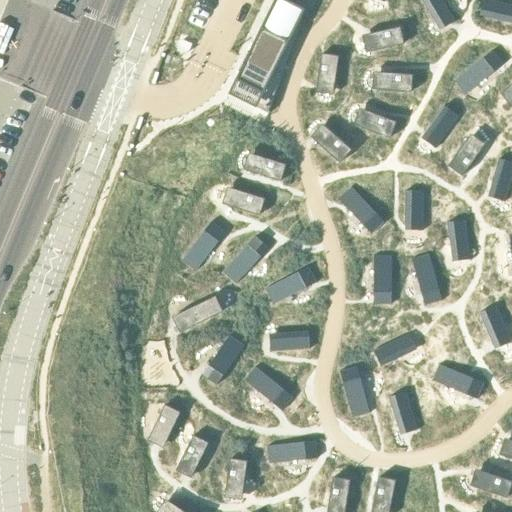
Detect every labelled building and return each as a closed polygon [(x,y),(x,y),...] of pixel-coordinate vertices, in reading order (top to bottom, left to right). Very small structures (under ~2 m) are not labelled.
[(256,108),(305,10),(285,0),(275,0),(229,95),(256,108)] [(421,0),(440,31),(455,22),(442,0),(421,0)] [(511,4),(489,0),(482,0),(479,16),(511,23),(511,4)] [(400,27),(368,34),(372,51),(404,44),(400,27)] [(454,81),(465,95),(503,64),(492,51),(454,81)] [(339,56),(321,53),(317,86),(334,89),(339,56)] [(413,75),(380,72),(379,90),(412,92),(413,75)] [(511,108),(511,106),(511,84),(500,93),(511,108)] [(435,149),(459,117),(444,106),(421,138),(435,149)] [(397,122),(366,110),(359,127),(390,139),(397,122)] [(352,150),(327,128),(315,141),(340,163),(352,150)] [(462,177),(481,150),(467,139),(448,166),(462,177)] [(286,165),(255,155),(249,172),(280,182),(286,165)] [(487,197),(505,202),(511,177),(511,162),(499,159),(487,197)] [(351,187),(338,199),(371,234),(384,222),(351,187)] [(260,216),(265,199),(233,189),(228,206),(260,216)] [(405,230),(423,231),(424,191),(406,191),(405,230)] [(470,260),(465,220),(447,222),(452,262),(470,260)] [(196,271),(226,232),(211,221),(182,260),(196,271)] [(236,284),(269,248),(256,236),(223,272),(236,284)] [(442,301),(429,254),(412,259),(425,306),(442,301)] [(373,304),(391,304),(392,256),(374,256),(373,304)] [(273,305),(317,283),(309,267),(265,289),(273,305)] [(223,312),(215,296),(192,307),(178,314),(186,330),(223,312)] [(495,349),(511,343),(496,306),(479,313),(495,349)] [(270,352),(310,349),(309,331),(269,334),(270,352)] [(409,334),(373,351),(381,367),(417,350),(409,334)] [(229,335),(202,375),(217,385),(244,345),(229,335)] [(432,381),(477,400),(484,383),(439,364),(432,381)] [(244,380),(282,411),(293,397),(256,366),(244,380)] [(357,366),(340,371),(353,418),(370,413),(357,366)] [(406,392),(389,397),(400,435),(417,430),(406,392)] [(181,412),(165,404),(150,434),(166,442),(181,412)] [(193,435),(178,465),(194,472),(209,443),(193,435)] [(269,464),(318,458),(316,440),(267,446),(269,464)] [(247,461),(230,458),(225,491),(243,494),(247,461)] [(511,484),(511,481),(482,471),(476,488),(507,498),(511,484)] [(389,511),(396,480),(378,476),(372,509),(387,511),(389,511)] [(333,477),(327,509),(343,511),(344,511),(350,480),(333,477)] [(185,511),(171,503),(164,511),(185,511)]
